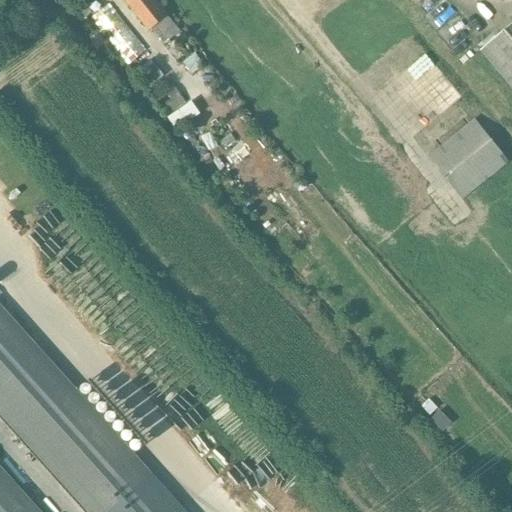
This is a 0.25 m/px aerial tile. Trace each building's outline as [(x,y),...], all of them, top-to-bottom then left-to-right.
[(180,32),(155,0),(124,0),(149,32),(153,30),(164,44),(180,32)] [(146,51),(110,4),(92,18),(128,64),(146,51)] [(511,24),(481,52),(511,88),(511,24)] [(154,85),(163,77),(151,61),(141,69),(154,85)] [(187,104),(168,79),(159,86),(164,93),(160,96),(173,114),(167,119),(176,131),(200,114),(191,101),(187,104)] [(475,119),(428,157),(462,199),(509,161),(475,119)] [(186,511),(0,304),(0,412),(89,511),(186,511)] [(0,511),(41,511),(0,466),(0,511)]
